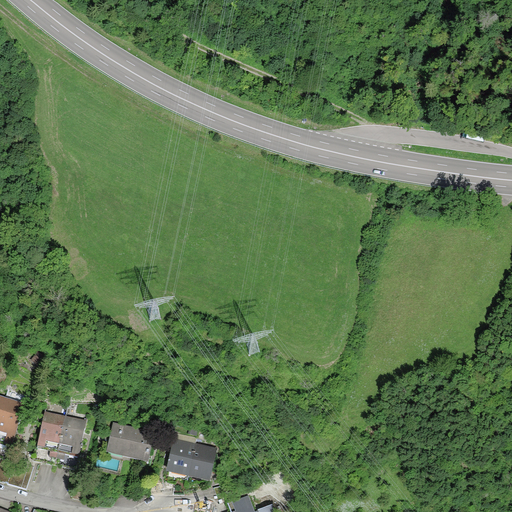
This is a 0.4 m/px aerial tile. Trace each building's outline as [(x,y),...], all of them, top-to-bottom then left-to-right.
[(3,395),(0,404),(0,452),(7,455),(24,401),(3,395)] [(58,447),(64,415),(65,410),(43,406),(33,457),(55,461),(58,447)] [(64,415),(58,447),(55,461),(75,465),(78,450),(85,414),(65,410),(64,415)] [(140,427),(112,421),(107,447),(148,455),(152,435),(139,432),(140,427)] [(189,469),(195,442),(174,437),(168,464),(178,466),(189,469)] [(195,442),(189,469),(210,473),(216,446),(195,442)] [(32,464),(0,454),(0,475),(26,484),(32,464)] [(175,480),(178,466),(168,464),(165,478),(175,480)] [(143,474),(127,470),(122,488),(139,492),(143,474)] [(229,479),(217,483),(219,491),(231,487),(229,479)] [(234,509),(224,511),(274,511),(272,503),(251,509),(246,494),(231,499),(234,509)]
